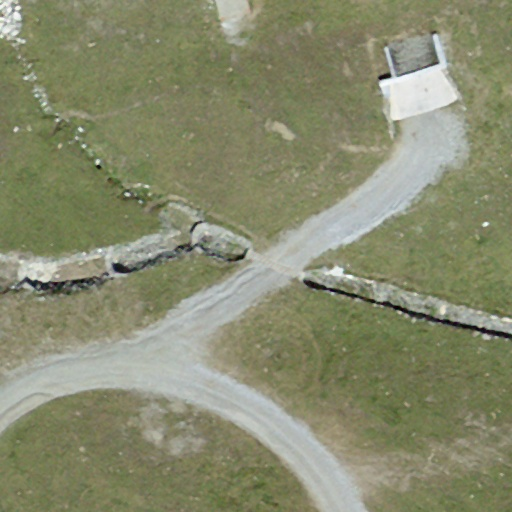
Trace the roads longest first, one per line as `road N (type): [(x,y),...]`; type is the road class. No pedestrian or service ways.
road 1 (track): [(0,400),(53,374),(113,364),(175,372),(271,423),(314,461),(344,511)]
road 2 (track): [(113,364),(158,344),(274,258),(381,195),(415,158)]
